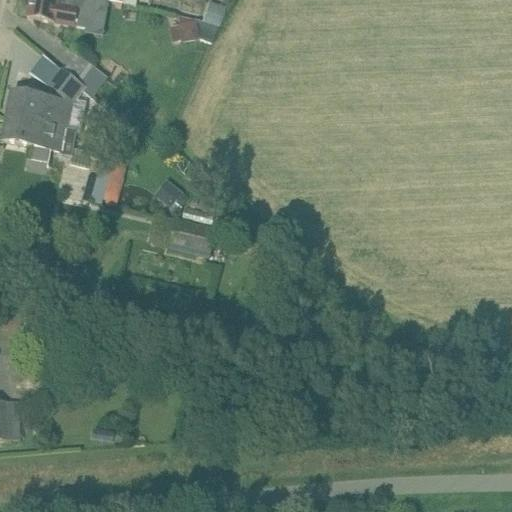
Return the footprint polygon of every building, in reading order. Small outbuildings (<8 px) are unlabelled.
[(30,0),(28,18),(75,26),(75,28),(91,31),(96,1),(89,0),(30,0)] [(179,28),(170,29),(172,45),(181,44),(182,45),(201,42),(209,44),(216,27),(178,18),(179,28)] [(93,67),(79,85),(84,89),(95,97),(109,80),(93,67)] [(13,96),(9,120),(55,129),(67,131),(74,102),(84,89),(79,85),(63,73),(51,88),(61,95),(59,105),(13,96)] [(67,131),(55,129),(9,120),(5,143),(72,158),(79,133),(67,131)] [(167,182),(155,197),(178,215),(185,206),(178,201),(183,194),(167,182)] [(177,222),(170,251),(209,260),(211,254),(213,244),(223,246),(238,250),(241,238),(216,232),(177,222)] [(0,403),(0,443),(21,442),(18,403),(0,403)]
